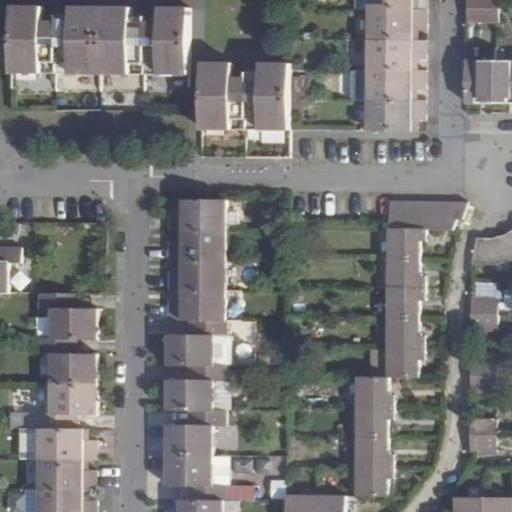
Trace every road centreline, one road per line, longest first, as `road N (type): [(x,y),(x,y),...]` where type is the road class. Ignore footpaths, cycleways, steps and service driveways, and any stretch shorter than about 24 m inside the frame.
road 1 (residential): [(133,511),(134,177)]
road 2 (residential): [(134,177),(445,179)]
road 3 (residential): [(446,0),(445,179)]
road 4 (residential): [(0,189),(11,177),(134,177)]
